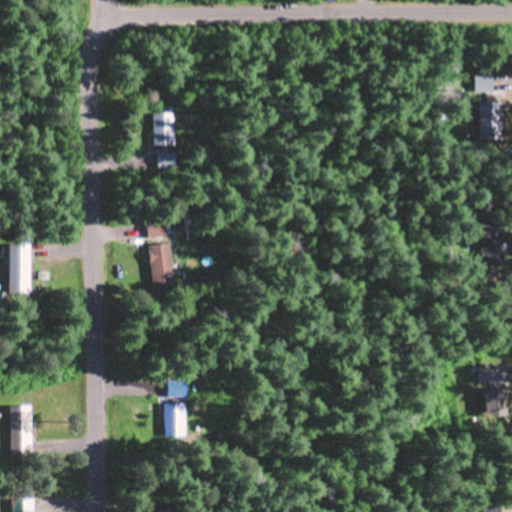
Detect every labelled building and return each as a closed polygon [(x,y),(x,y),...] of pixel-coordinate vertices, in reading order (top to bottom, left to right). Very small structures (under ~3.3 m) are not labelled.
[(492,72),(473,72),(473,88),(492,88),(492,72)] [(480,136),(501,136),(501,99),(480,99),(480,136)] [(173,109),(152,110),(153,144),(174,143),(173,109)] [(144,219),(151,286),(172,284),(166,217),(144,219)] [(503,260),(502,223),(480,223),(481,260),(503,260)] [(28,291),(28,240),(7,240),(7,291),(28,291)] [(479,379),(496,377),(495,362),(477,364),(479,379)] [(165,394),(184,394),(184,378),(165,378),(165,394)] [(483,386),(483,419),(506,419),(506,386),(483,386)] [(183,400),(162,400),(162,433),(183,433),(183,400)] [(29,402),(8,402),(8,452),(29,452),(29,402)] [(8,511),(32,511),(32,495),(9,495),(8,511)] [(498,511),(498,503),(481,503),(481,511),(498,511)]
